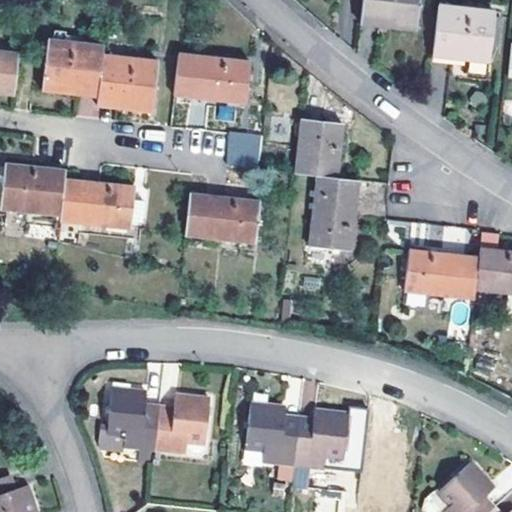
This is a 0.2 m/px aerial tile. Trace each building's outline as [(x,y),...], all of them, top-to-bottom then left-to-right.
[(418,0),(364,0),(362,24),(415,30),(418,0)] [(493,10),(439,4),(433,56),(487,63),(493,10)] [(43,90),(98,97),(103,54),(104,46),(48,39),(43,90)] [(0,92),(13,94),(18,53),(0,50),(0,92)] [(158,60),(103,54),(98,97),(97,105),(152,112),(158,60)] [(248,61),(179,54),(175,96),(243,103),(248,61)] [(296,173),(337,176),(342,124),(300,119),(296,173)] [(227,131),(225,166),(258,168),(260,133),(227,131)] [(66,170),(45,167),(5,163),(0,209),(61,216),(65,179),(66,170)] [(350,250),(358,180),(337,178),(316,176),(309,245),(350,250)] [(61,216),(60,222),(130,229),(131,221),(143,222),(146,200),(134,199),(135,187),(65,179),(61,216)] [(260,201),(190,193),(184,236),(254,244),(260,201)] [(478,257),(474,290),(511,293),(511,251),(479,248),(478,257)] [(474,290),(478,257),(408,249),(404,291),(474,298),(474,290)] [(288,325),(290,308),(283,308),(280,324),(288,325)] [(135,462),(152,464),(153,451),(158,406),(144,404),(145,391),(111,387),(107,432),(123,434),(122,447),(136,449),(135,462)] [(158,406),(153,451),(184,454),(186,441),(202,442),(208,398),(174,394),(172,407),(158,406)] [(275,479),(291,480),(293,465),(298,416),(283,414),(284,405),(251,402),(245,448),(262,450),(261,462),(277,463),(275,479)] [(312,417),(298,416),(293,465),(323,468),(325,458),(341,459),(346,413),(313,409),(312,417)] [(493,486),(471,461),(437,492),(448,505),(440,511),(487,511),(495,505),(485,494),(493,486)] [(10,475),(0,477),(0,511),(37,511),(28,485),(15,489),(10,475)] [(341,511),(341,490),(314,490),(313,511),(341,511)]
